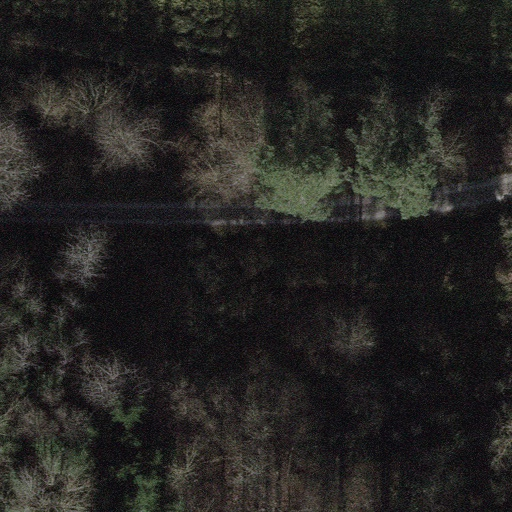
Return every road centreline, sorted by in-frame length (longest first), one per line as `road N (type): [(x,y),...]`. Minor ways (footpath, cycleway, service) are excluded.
road 1 (track): [(0,67),(323,115),(511,119)]
road 2 (track): [(0,206),(439,195),(511,180)]
